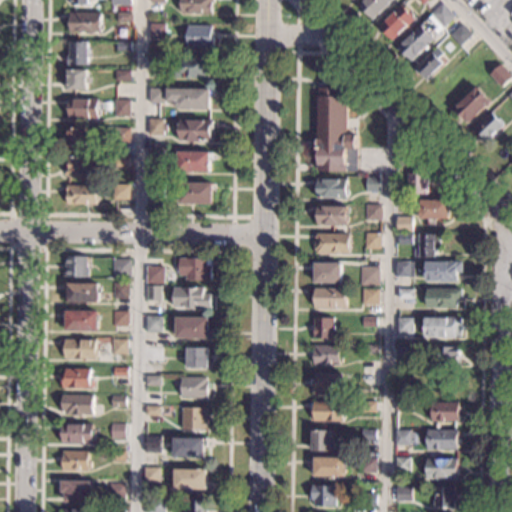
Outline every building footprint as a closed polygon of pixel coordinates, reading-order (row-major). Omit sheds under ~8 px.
[(213,0),(213,2),(211,2),(211,13),(181,13),(181,0),(213,0)] [(390,0),(371,19),(358,5),(363,0),(390,0)] [(454,16),(443,27),(431,14),(441,4),(454,16)] [(414,19),(391,42),(376,27),(399,5),(414,19)] [(101,32),(70,31),(70,13),(101,14),(101,32)] [(131,22),(116,22),(116,13),(129,13),(131,13),(131,22)] [(436,28),(428,35),(433,40),(409,61),(396,46),(428,18),(436,28)] [(165,39),(149,39),(149,24),(165,24),(165,39)] [(471,35),(459,46),(449,36),(461,24),(471,35)] [(212,31),(214,31),(213,47),(186,47),(187,26),(212,26),(212,31)] [(87,65),(67,65),(67,41),(88,41),(87,65)] [(131,51),(116,51),(116,41),(131,42),(131,51)] [(442,54),(437,59),(441,63),(425,79),(414,68),(431,51),(432,53),(437,49),(442,54)] [(164,71),(149,71),(149,56),(164,57),(164,71)] [(211,72),(208,72),(208,78),(174,77),(174,57),(212,57),(211,72)] [(499,64),(511,76),(500,87),(488,75),(499,64)] [(87,89),(67,89),(67,70),(87,70),(87,89)] [(130,71),(129,82),(115,82),(115,71),(130,71)] [(488,99),(466,121),(453,108),(476,86),(488,99)] [(212,99),(210,99),(210,109),(177,109),(177,107),(175,107),(175,101),(165,101),(165,104),(149,104),(149,88),(213,89),(212,99)] [(339,96),(347,96),(346,135),(356,135),(355,171),(316,170),(317,88),(339,88),(339,96)] [(129,117),(114,116),(115,100),(130,100),(129,117)] [(97,119),(69,119),(69,101),(98,101),(97,119)] [(501,123),(484,140),(474,128),(490,112),(501,123)] [(163,125),(166,125),(166,130),(163,130),(163,136),(148,136),(148,119),(163,119),(163,125)] [(211,141),(179,140),(179,119),(212,120),(211,141)] [(87,149),(68,149),(68,141),(66,141),(66,127),(87,128),(87,149)] [(129,142),(114,142),(114,128),(129,128),(129,142)] [(163,167),(147,167),(148,151),(163,151),(163,167)] [(209,171),(177,171),(177,152),(209,152),(209,171)] [(87,176),(67,176),(67,157),(88,158),(87,176)] [(129,158),(129,166),(116,166),(116,158),(129,158)] [(425,194),(407,194),(407,180),(406,180),(406,173),(426,173),(425,194)] [(380,193),(365,193),(366,177),(380,178),(380,193)] [(346,198),(316,197),(317,179),(346,179),(346,198)] [(164,199),(147,198),(148,183),(164,183),(164,199)] [(212,204),(178,204),(178,183),(212,184),(212,204)] [(96,204),(67,204),(67,186),(96,186),(96,204)] [(128,201),(112,200),(113,186),(129,186),(128,201)] [(447,219),(434,219),(434,224),(426,224),(426,218),(417,218),(417,210),(420,210),(420,200),(447,200),(447,219)] [(346,224),(339,224),(339,226),(323,226),(323,225),(316,225),(317,206),(346,206),(346,224)] [(381,206),(381,221),(365,221),(365,206),(381,206)] [(411,232),(396,231),(396,217),(411,217),(411,232)] [(380,234),(380,248),(364,248),(364,233),(380,234)] [(349,253),(316,253),(316,251),(314,250),(314,241),(315,240),(316,234),(349,234),(349,253)] [(411,244),(397,243),(397,234),(412,234),(411,244)] [(434,246),(437,246),(436,252),(434,252),(434,257),(415,257),(415,248),(418,248),(418,234),(434,234),(434,246)] [(87,268),(88,268),(88,277),(65,277),(65,257),(87,257),(87,268)] [(210,280),(185,280),(185,276),(178,276),(178,270),(175,270),(175,264),(178,264),(178,259),(210,259),(210,280)] [(130,278),(112,278),(112,260),(130,260),(130,278)] [(413,278),(395,278),(395,262),(413,262),(413,278)] [(462,272),(457,272),(457,281),(448,281),(448,284),(439,283),(439,281),(425,281),(425,262),(462,262),(462,272)] [(340,283),(314,282),(314,263),(317,263),(341,263),(340,283)] [(164,267),(163,284),(145,284),(146,267),(164,267)] [(379,285),(360,285),(360,267),(379,267),(379,285)] [(99,302),(68,302),(68,284),(99,284),(99,302)] [(128,298),(113,298),(113,284),(128,284),(128,298)] [(160,300),(146,300),(146,286),(160,286),(160,300)] [(203,294),(209,294),(209,307),(172,307),(173,288),(203,288),(203,294)] [(346,307),(314,307),(314,289),(346,289),(346,307)] [(378,304),(363,304),(363,289),(378,290),(378,304)] [(413,299),(397,299),(397,289),(414,289),(413,299)] [(462,298),(456,298),(456,308),(427,308),(428,289),(462,289),(462,298)] [(98,332),(65,331),(66,311),(98,311),(98,332)] [(127,326),(112,326),(113,312),(127,312),(127,326)] [(161,333),(146,332),(146,316),(162,316),(161,333)] [(208,339),(175,338),(175,317),(208,318),(208,339)] [(376,318),(376,327),(363,327),(363,317),(376,318)] [(461,338),(424,337),(424,317),(461,318),(461,338)] [(333,329),(336,329),(335,337),(333,337),(333,339),(313,338),(313,318),(333,318),(333,329)] [(412,334),(397,334),(397,318),(412,318),(412,334)] [(95,359),(65,359),(65,339),(96,340),(95,359)] [(127,355),(112,354),(112,339),(127,339),(127,355)] [(340,355),(342,355),(342,362),(340,362),(340,365),(313,365),(313,345),(340,346),(340,355)] [(377,346),(377,354),(362,354),(362,345),(377,346)] [(459,356),(457,356),(457,362),(455,362),(455,365),(433,365),(433,346),(459,346),(459,356)] [(162,362),(145,362),(145,347),(162,347),(162,362)] [(207,368),(187,368),(187,348),(208,348),(207,368)] [(412,362),(396,362),(397,348),(413,348),(412,362)] [(128,377),(113,376),(114,368),(128,368),(128,377)] [(90,380),(93,380),(93,389),(63,388),(63,375),(65,375),(65,369),(91,369),(90,380)] [(341,385),(339,385),(339,394),(312,394),(313,382),(315,382),(315,373),(342,374),(341,385)] [(160,386),(145,386),(145,376),(161,376),(160,386)] [(206,381),(207,381),(207,383),(211,383),(211,389),(207,389),(207,398),(180,398),(181,389),(178,389),(178,377),(206,377),(206,381)] [(93,415),(82,415),(82,417),(72,417),(72,415),(62,415),(63,396),(93,396),(93,415)] [(126,407),(112,407),(112,396),(126,396),(126,407)] [(376,412),(360,412),(360,401),(376,401),(376,412)] [(459,422),(431,421),(431,402),(459,403),(459,422)] [(343,421),(313,421),(313,403),(343,403),(343,421)] [(409,412),(395,412),(396,403),(410,403),(409,412)] [(160,416),(145,416),(145,406),(157,406),(160,406),(160,416)] [(206,430),(181,429),(181,408),(207,408),(206,430)] [(93,430),(95,430),(95,441),(93,441),(93,443),(63,443),(63,424),(93,424),(93,430)] [(125,438),(111,438),(111,424),(125,424),(125,438)] [(375,440),(361,439),(361,430),(375,430),(375,440)] [(410,446),(394,446),(394,430),(410,430),(410,446)] [(457,449),(426,449),(426,430),(430,430),(457,431),(457,449)] [(331,439),(335,439),(334,451),(312,450),(312,431),(331,431),(331,439)] [(161,453),(145,453),(145,437),(161,437),(161,453)] [(204,457),(173,457),(173,438),(204,438),(204,457)] [(89,461),(92,461),(92,469),(89,469),(89,471),(63,470),(63,451),(89,452),(89,461)] [(125,461),(110,461),(110,451),(126,452),(125,461)] [(344,467),(347,470),(347,473),(344,475),(344,477),(314,476),(314,458),(345,458),(344,467)] [(409,473),(394,472),(395,458),(409,458),(409,473)] [(375,473),(360,472),(361,459),(363,459),(375,459),(375,473)] [(455,479),(426,478),(426,459),(455,459),(455,479)] [(159,484),(143,484),(144,468),(157,468),(159,468),(159,484)] [(206,489),(174,489),(174,470),(206,470),(206,489)] [(91,503),(65,502),(65,493),(62,493),(62,482),(91,482),(91,503)] [(125,499),(109,498),(109,483),(125,483),(125,499)] [(377,508),(361,508),(361,485),(377,486),(377,508)] [(335,507),(314,507),(315,500),(311,500),(311,486),(335,486),(335,507)] [(411,501),(395,501),(395,486),(411,486),(411,501)] [(454,493),(457,493),(457,501),(454,501),(454,508),(432,507),(433,499),(434,499),(434,488),(454,488),(454,493)] [(165,511),(147,511),(147,500),(165,500),(165,511)] [(206,511),(178,511),(179,508),(188,508),(188,501),(206,502),(206,511)]
